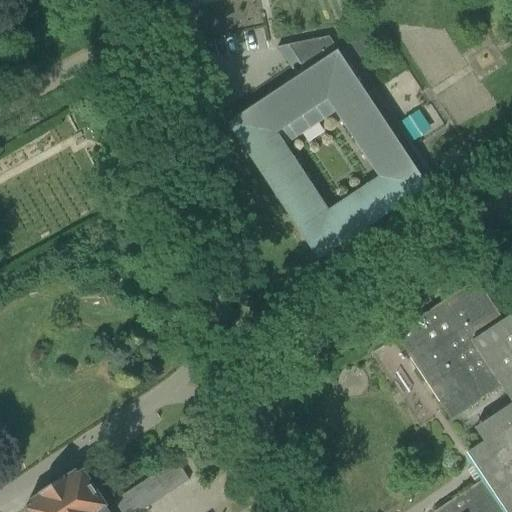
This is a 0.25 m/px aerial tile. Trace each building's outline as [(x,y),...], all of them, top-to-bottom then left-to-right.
[(360,33),(346,42),(358,59),(372,50),(360,33)] [(277,49),(279,48),(288,46),(305,71),(297,76),(226,123),(306,244),(317,260),(319,259),(340,246),(338,243),(344,239),(346,242),(428,187),(435,183),(424,166),(415,154),(408,158),(404,151),(410,148),(374,93),(368,97),(366,94),(347,65),(345,67),(340,60),(343,58),(337,50),(335,51),(332,46),(334,45),(328,37),(319,39),(276,47),(277,49)] [(498,267),(488,274),(495,283),(505,277),(498,267)] [(511,316),(502,323),(475,283),(393,338),(404,354),(438,406),(442,404),(453,421),(455,420),(453,416),(498,386),(510,405),(511,405),(511,407),(511,423),(510,425),(511,427),(511,316)] [(476,486),(436,511),(511,511),(511,427),(510,425),(511,423),(511,407),(511,405),(510,405),(475,428),(484,442),(467,453),(476,467),(485,480),(486,482),(477,488),(476,486)] [(111,501),(118,511),(140,511),(188,480),(174,458),(111,501)] [(109,511),(106,507),(108,506),(84,469),(79,473),(76,469),(28,501),(30,504),(24,508),(26,511),(109,511)]
